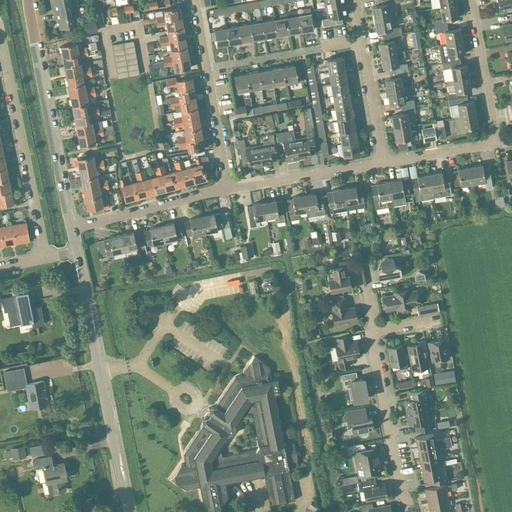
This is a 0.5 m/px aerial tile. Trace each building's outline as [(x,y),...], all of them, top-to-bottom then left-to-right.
[(74,16),(70,17),(67,6),(76,4),(75,0),(51,0),(55,21),(59,20),(60,28),(76,25),(74,16)] [(396,3),(395,0),(377,0),(376,0),(377,6),(372,7),(374,19),(396,15),(395,10),(389,11),(388,4),(396,3)] [(437,0),(439,8),(456,5),(454,0),(437,0)] [(511,0),(497,0),(499,12),(511,9),(511,0)] [(256,1),(247,3),(248,10),(257,8),(256,1)] [(248,10),(247,3),(237,5),(238,12),(248,10)] [(347,15),(345,4),(325,8),(327,18),(321,19),(322,27),(342,23),(341,16),(347,15)] [(458,17),(456,5),(439,8),(441,20),(433,21),(435,27),(447,25),(446,19),(458,17)] [(232,6),(222,8),(224,14),(233,12),(232,6)] [(149,24),(156,23),(156,22),(172,19),(181,18),(179,7),(163,10),(164,16),(148,19),(149,24)] [(214,16),(224,14),(222,8),(213,9),(214,16)] [(298,15),(301,32),(313,29),(310,8),(303,9),(304,14),(298,15)] [(277,36),(289,34),(286,17),(286,15),(280,16),(281,18),(274,19),(277,36)] [(289,34),(301,32),(298,15),(286,17),(289,34)] [(397,20),(396,15),(374,19),(376,31),(381,30),(382,36),(401,33),(400,27),(392,28),(391,21),(397,20)] [(511,39),(511,16),(510,17),(511,23),(502,25),(504,41),(511,39)] [(166,25),(167,30),(183,28),(181,18),(172,19),(156,22),(156,23),(157,26),(166,25)] [(256,23),(250,24),(253,40),(265,38),(262,21),(262,22),(262,18),(255,19),(256,23)] [(262,21),(265,38),(277,36),(274,19),(262,21)] [(84,24),(86,33),(96,31),(95,21),(84,24)] [(241,42),(253,40),(250,24),(238,26),(241,42)] [(447,25),(435,27),(436,33),(444,32),(446,44),(462,41),(460,29),(448,31),(447,25)] [(229,44),(241,42),(238,26),(226,28),(229,44)] [(183,28),(167,30),(168,36),(159,38),(160,42),(184,38),(183,28)] [(229,44),(226,28),(214,30),(214,32),(209,33),(211,41),(215,40),(216,46),(229,44)] [(419,40),(417,32),(411,33),(412,41),(419,40)] [(401,33),(382,36),(383,42),(378,43),(380,55),(396,52),(394,41),(402,39),(401,33)] [(184,38),(160,42),(160,46),(169,45),(170,50),(186,48),(184,38)] [(438,45),(441,64),(460,60),(459,54),(464,53),(462,41),(446,44),(438,45)] [(87,52),(86,47),(77,49),(76,43),(60,46),(62,56),(87,52)] [(186,48),(170,50),(171,56),(162,58),(163,62),(188,58),(186,48)] [(87,52),(62,56),(64,66),(80,63),(79,58),(95,55),(94,50),(87,52)] [(396,53),(380,55),(382,68),(387,67),(388,73),(408,70),(407,69),(407,66),(406,63),(399,65),(397,58),(405,57),(404,51),(396,53)] [(328,72),(344,70),(342,57),(326,60),(328,72)] [(190,68),(188,58),(163,62),(164,66),(173,65),(174,71),(190,68)] [(447,81),(453,80),(468,77),(466,65),(461,66),(460,60),(441,64),(442,70),(444,81),(447,81)] [(81,69),(80,63),(64,66),(66,76),(91,71),(90,67),(81,69)] [(308,75),(314,75),(312,64),(306,66),(308,75)] [(282,67),(285,83),(297,81),(302,80),(300,72),(296,73),(294,65),(282,67)] [(273,86),(285,83),(282,67),(270,69),(273,86)] [(260,88),(273,86),(270,69),(258,71),(260,88)] [(330,84),(346,81),(344,70),(328,72),(330,84)] [(409,76),(408,70),(388,73),(389,79),(385,80),(387,92),(403,89),(401,77),(409,76)] [(92,76),(91,71),(66,76),(68,86),(84,83),(83,78),(92,76)] [(248,90),(260,88),(258,71),(246,73),(248,90)] [(242,91),(248,90),(246,73),(233,76),(237,95),(243,94),(242,91)] [(316,85),(314,75),(308,75),(309,86),(316,85)] [(453,80),(447,81),(448,87),(454,86),(455,92),(453,93),(449,93),(447,94),(448,100),(467,97),(465,90),(471,90),(468,77),(453,80)] [(177,91),(193,88),(191,78),(175,80),(176,81),(167,82),(167,87),(176,85),(177,91)] [(348,93),(346,81),(330,84),(332,95),(348,93)] [(85,89),(84,83),(68,86),(70,96),(95,91),(94,87),(85,89)] [(178,97),(169,98),(170,102),(195,98),(193,88),(177,91),(178,97)] [(403,89),(387,92),(389,104),(394,103),(395,109),(402,108),(414,106),(413,100),(410,100),(408,92),(406,92),(405,89),(403,89)] [(95,96),(95,91),(70,96),(72,106),(88,103),(86,97),(95,96)] [(351,106),(348,93),(332,95),(332,96),(329,97),(330,102),(333,101),(335,108),(351,106)] [(320,109),(318,97),(312,98),(314,110),(320,109)] [(449,106),(451,118),(453,117),(459,116),(475,114),(473,101),(468,102),(467,97),(448,100),(449,106)] [(195,98),(170,102),(171,107),(174,106),(175,112),(181,111),(197,108),(195,98)] [(300,99),(290,101),(291,107),(301,106),(300,99)] [(91,102),(88,103),(72,106),(74,116),(98,111),(98,107),(92,108),(91,102)] [(285,102),(276,103),(277,110),(287,108),(285,102)] [(267,112),(277,110),(276,103),(266,105),(267,112)] [(253,114),(252,108),(245,109),(244,106),(234,108),(236,117),(253,114)] [(261,106),(252,108),(253,114),(263,113),(261,106)] [(353,118),(351,106),(335,108),(337,120),(353,118)] [(401,114),(391,116),(393,129),(413,125),(412,120),(408,121),(407,113),(415,112),(414,106),(402,108),(403,114),(401,114)] [(173,118),(174,122),(198,118),(197,108),(181,111),(182,117),(173,118)] [(95,122),(94,116),(99,115),(98,111),(74,116),(76,126),(95,122)] [(316,123),(323,122),(321,114),(315,115),(316,123)] [(477,126),(475,114),(459,116),(453,117),(456,134),(469,131),(468,127),(477,126)] [(198,118),(174,122),(174,127),(183,125),(184,131),(200,128),(198,118)] [(355,130),(353,118),(337,120),(339,132),(355,130)] [(100,121),(95,122),(76,126),(77,136),(102,131),(101,126),(100,121)] [(324,133),(323,122),(316,123),(318,134),(324,133)] [(435,123),(437,139),(446,138),(443,122),(435,123)] [(437,139),(435,123),(432,124),(433,127),(421,129),(424,142),(436,140),(437,139)] [(413,125),(393,129),(395,141),(397,140),(399,150),(407,149),(405,139),(411,138),(410,131),(415,131),(414,125),(413,125)] [(294,140),(297,159),(310,157),(309,154),(315,153),(311,127),(305,129),(306,138),(294,140)] [(200,128),(184,131),(185,137),(176,138),(177,142),(202,137),(200,128)] [(357,142),(355,130),(339,132),(341,145),(357,142)] [(103,135),(102,131),(77,136),(79,146),(95,143),(94,137),(103,135)] [(286,161),(297,159),(294,140),(292,132),(282,134),(282,133),(276,134),(275,134),(278,149),(284,148),(286,161)] [(263,145),(256,146),(259,166),(272,164),(271,158),(277,157),(275,150),(273,134),(266,135),(267,141),(262,142),(263,145)] [(204,148),(202,137),(177,142),(178,147),(187,145),(188,151),(204,148)] [(320,148),(327,147),(325,138),(319,139),(320,148)] [(248,168),(259,166),(256,146),(245,148),(243,139),(237,140),(242,166),(248,165),(248,168)] [(359,154),(357,142),(341,145),(343,156),(359,154)] [(329,157),(327,147),(320,148),(322,158),(329,157)] [(79,169),(104,164),(103,160),(94,162),(93,156),(77,159),(79,169)] [(196,162),(189,164),(190,167),(194,182),(205,179),(201,165),(206,163),(204,157),(204,156),(195,159),(196,162)] [(194,182),(190,167),(185,168),(182,160),(178,161),(185,185),(194,182)] [(175,187),(185,185),(178,161),(174,162),(176,171),(171,172),(175,187)] [(104,169),(104,164),(79,169),(81,179),(97,176),(96,170),(104,169)] [(163,165),(159,166),(165,190),(175,187),(171,172),(165,173),(163,165)] [(482,165),(469,167),(472,184),(484,182),(486,189),(492,188),(488,166),(482,167),(482,165)] [(165,190),(159,166),(154,167),(157,176),(151,177),(156,193),(165,190)] [(472,184),(469,167),(457,169),(457,171),(452,172),(454,186),(460,185),(460,186),(472,184)] [(6,168),(0,168),(0,181),(8,180),(6,168)] [(156,193),(151,177),(146,179),(144,170),(139,171),(146,195),(156,193)] [(146,195),(139,171),(135,173),(137,181),(132,183),(136,198),(146,195)] [(441,172),(429,174),(432,191),(444,189),(450,188),(447,172),(442,173),(441,172)] [(433,198),(432,191),(429,174),(417,177),(417,178),(411,179),(414,193),(415,201),(433,198)] [(98,182),(97,176),(81,179),(82,189),(107,184),(107,180),(98,182)] [(136,198),(132,183),(125,184),(124,178),(119,180),(125,201),(136,198)] [(401,179),(388,181),(393,206),(405,204),(404,196),(410,195),(407,179),(401,180),(401,179)] [(0,181),(0,193),(11,192),(8,180),(0,181)] [(375,209),(393,206),(388,181),(376,184),(376,185),(371,186),(375,209)] [(108,188),(107,184),(82,189),(85,200),(101,197),(99,190),(108,188)] [(355,186),(343,188),(346,205),(347,210),(364,207),(363,202),(364,202),(361,186),(355,187),(355,186)] [(346,205),(343,188),(331,190),(332,192),(326,193),(329,208),(330,213),(347,210),(346,205)] [(11,192),(0,193),(0,205),(13,203),(11,192)] [(307,217),(315,216),(324,214),(324,209),(321,193),(315,194),(315,193),(303,195),(306,211),(307,217)] [(299,213),(306,211),(303,195),(291,197),(292,199),(286,200),(290,220),(300,219),(299,213)] [(102,203),(101,197),(85,200),(86,209),(97,207),(97,210),(109,208),(108,202),(102,203)] [(496,208),(504,206),(503,197),(494,198),(496,208)] [(264,202),(267,218),(274,217),(275,223),(285,221),(281,201),(275,202),(275,200),(264,202)] [(259,220),(267,218),(264,202),(252,204),(252,206),(246,207),(250,227),(260,225),(259,220)] [(201,216),(205,233),(217,230),(223,229),(219,214),(214,215),(214,214),(201,216)] [(187,237),(205,233),(201,216),(189,219),(189,220),(184,222),(187,237)] [(12,225),(16,244),(29,241),(25,223),(23,223),(12,225)] [(171,243),(170,241),(177,239),(183,238),(179,223),(174,224),(173,223),(161,226),(164,242),(165,242),(165,245),(171,243)] [(0,227),(0,232),(3,246),(16,244),(12,225),(0,227)] [(164,242),(161,226),(148,228),(149,230),(143,231),(147,246),(152,245),(164,242)] [(139,232),(133,233),(133,232),(120,235),(124,251),(137,248),(142,246),(139,232)] [(100,256),(107,255),(124,251),(120,235),(108,237),(109,239),(97,242),(100,256)] [(320,246),(320,244),(321,243),(322,243),(321,236),(320,236),(316,236),(311,237),(313,245),(314,244),(314,247),(320,246)] [(278,242),(271,243),(273,252),(280,251),(278,242)] [(253,256),(251,244),(240,246),(242,258),(253,256)] [(239,251),(232,252),(234,261),(240,260),(239,251)] [(400,268),(392,265),(391,259),(386,258),(381,261),(382,267),(376,272),(378,279),(384,281),(389,277),(396,279),(401,275),(400,268)] [(333,279),(327,280),(330,293),(350,289),(348,276),(344,277),(343,267),(331,269),(333,279)] [(424,278),(423,273),(418,271),(414,275),(414,281),(424,278)] [(9,310),(12,326),(20,324),(32,322),(32,326),(43,324),(40,307),(30,309),(27,291),(21,292),(21,290),(11,292),(14,309),(9,310)] [(416,291),(408,292),(408,290),(394,293),(394,295),(383,297),(385,310),(397,308),(397,309),(411,307),(411,305),(418,304),(416,291)] [(343,298),(331,301),(332,311),(331,311),(334,325),(338,325),(338,326),(346,324),(345,323),(357,321),(354,307),(345,309),(343,298)] [(429,304),(416,306),(418,315),(430,312),(429,304)] [(356,341),(350,343),(348,335),(328,339),(329,347),(334,346),(337,360),(338,360),(340,368),(349,366),(348,358),(359,356),(356,341)] [(432,362),(448,359),(444,339),(428,343),(432,362)] [(412,371),(428,368),(424,351),(420,351),(419,344),(408,346),(412,371)] [(393,345),(390,347),(387,348),(391,366),(399,365),(400,369),(407,368),(406,363),(402,345),(398,346),(397,345),(395,345),(394,345),(393,345)] [(269,506),(294,500),(267,394),(277,391),(279,380),(272,379),(269,369),(256,359),(244,362),(241,377),(233,379),(231,393),(219,410),(207,408),(195,425),(192,442),(181,456),(184,465),(194,467),(168,473),(171,484),(189,488),(194,486),(199,508),(201,508),(219,504),(217,499),(212,495),(209,485),(260,472),(269,506)] [(4,372),(7,390),(15,389),(25,387),(29,409),(48,405),(43,381),(26,384),(24,376),(23,369),(4,372)] [(448,371),(433,374),(435,385),(450,382),(448,371)] [(363,379),(357,380),(356,372),(341,375),(342,380),(350,379),(351,381),(348,382),(349,387),(348,388),(350,400),(352,399),(352,402),(365,400),(364,394),(366,394),(363,379)] [(406,413),(428,409),(426,398),(430,397),(428,389),(409,393),(411,400),(404,401),(406,413)] [(365,407),(344,411),(346,423),(351,422),(353,435),(359,434),(359,435),(361,437),(363,437),(365,437),(367,435),(368,432),(374,431),(373,428),(374,428),(373,426),(371,418),(367,419),(365,407)] [(428,409),(406,413),(408,425),(415,424),(417,431),(436,427),(434,420),(430,420),(428,409)] [(450,426),(448,420),(436,422),(438,429),(450,426)] [(446,438),(440,439),(434,441),(433,433),(415,437),(417,448),(441,443),(445,442),(447,442),(446,438)] [(419,459),(437,455),(436,448),(441,447),(441,443),(417,448),(419,459)] [(31,457),(47,454),(45,444),(29,447),(31,457)] [(361,444),(347,447),(348,454),(353,453),(358,477),(380,473),(377,457),(378,456),(377,447),(363,450),(361,444)] [(10,448),(11,450),(13,460),(26,458),(23,446),(10,448)] [(439,466),(445,465),(444,461),(438,462),(437,455),(419,459),(421,469),(439,466)] [(50,457),(47,457),(32,460),(34,470),(42,468),(45,483),(46,483),(48,493),(47,493),(48,495),(59,493),(59,492),(60,492),(59,488),(64,487),(63,480),(66,479),(63,462),(52,464),(50,457)] [(441,476),(439,466),(421,469),(423,480),(429,479),(430,484),(447,481),(446,475),(441,476)] [(375,479),(357,483),(359,492),(363,491),(364,500),(386,496),(384,484),(376,485),(375,479)] [(425,489),(428,502),(447,498),(445,485),(425,489)] [(443,511),(450,511),(447,498),(428,502),(429,511),(443,511)] [(372,503),(359,505),(360,511),(390,511),(389,506),(373,509),(372,503)]
